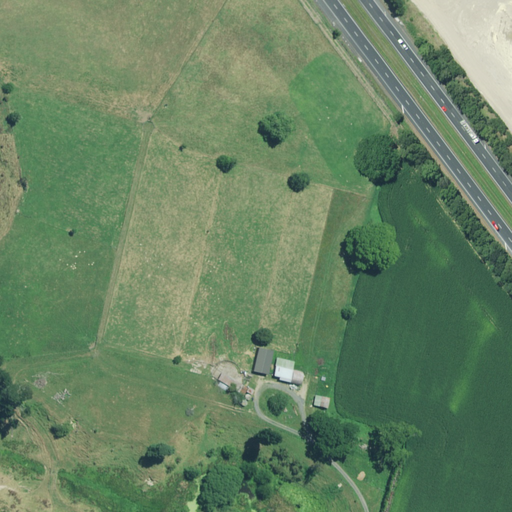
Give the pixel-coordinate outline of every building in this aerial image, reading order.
[(271,352),(257,349),(252,371),(266,375),(271,352)] [(302,373),(275,366),(272,379),(277,380),(289,383),(299,385),(302,373)] [(234,380),(221,372),(216,380),(229,388),(234,380)] [(254,390),(247,386),(240,397),(246,401),(254,390)] [(329,399),(318,396),(315,406),(326,409),(329,399)]
